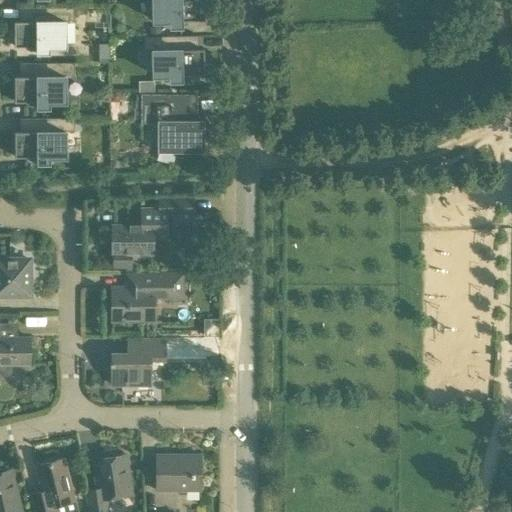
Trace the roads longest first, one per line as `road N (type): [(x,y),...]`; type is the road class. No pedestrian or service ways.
road 1 (residential): [(243,419),(240,0)]
road 2 (residential): [(69,420),(69,252),(48,220),(0,219)]
road 3 (residential): [(69,420),(243,419)]
